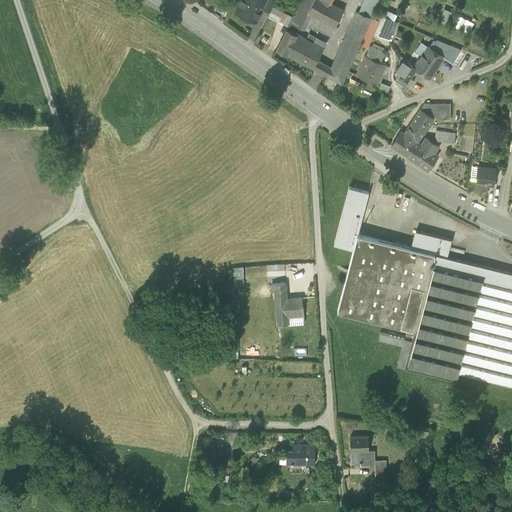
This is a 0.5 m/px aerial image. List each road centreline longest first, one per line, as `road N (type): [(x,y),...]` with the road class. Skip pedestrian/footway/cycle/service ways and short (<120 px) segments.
road 1 (track): [(84,207),(198,428),(330,426),(343,511)]
road 2 (residential): [(313,104),(330,426)]
road 3 (unclassified): [(16,0),(84,207),(0,263)]
road 4 (secondary): [(511,229),(346,130)]
road 5 (secondary): [(313,104),(164,0)]
